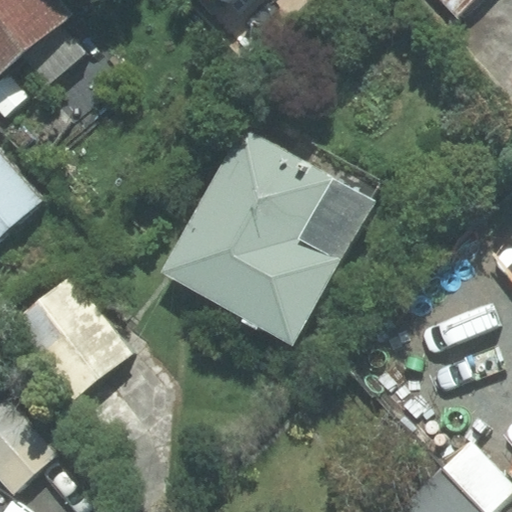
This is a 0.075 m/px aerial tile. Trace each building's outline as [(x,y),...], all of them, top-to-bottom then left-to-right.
[(0,0),(0,70),(71,13),(60,0),(0,0)] [(215,0),(227,11),(238,0),(215,0)] [(474,0),(442,0),(457,16),(474,0)] [(303,161),(244,128),(162,271),(291,344),(373,200),(368,198),(376,183),(311,146),(303,161)] [(0,248),(48,206),(0,152),(0,248)] [(73,397),(131,353),(73,276),(15,320),(73,397)] [(12,396),(0,407),(0,477),(15,494),(62,452),(12,396)] [(447,467),(491,511),(494,511),(511,494),(511,483),(471,443),(447,467)]
